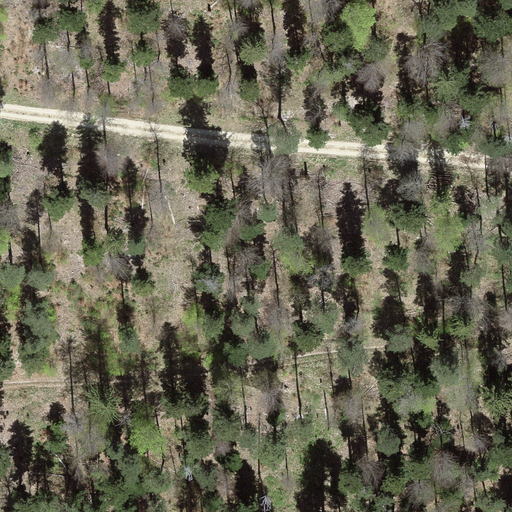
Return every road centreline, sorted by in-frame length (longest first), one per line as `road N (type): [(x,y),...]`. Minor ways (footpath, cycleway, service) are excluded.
road 1 (track): [(511,325),(259,365),(0,385)]
road 2 (track): [(511,158),(311,146),(0,111)]
road 3 (track): [(133,127),(338,90),(511,30)]
